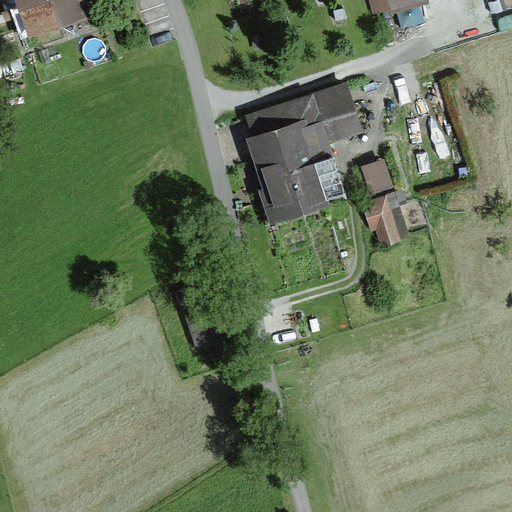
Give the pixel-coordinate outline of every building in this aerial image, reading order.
[(86,15),(80,0),(8,0),(23,39),(86,15)] [(420,0),(370,0),(374,14),(420,0)] [(358,128),(343,82),(237,116),(272,222),(322,206),(302,146),(358,128)] [(386,157),(369,163),(380,193),(397,187),(386,157)] [(375,213),(385,249),(409,243),(399,207),(375,213)] [(179,295),(198,355),(231,345),(212,285),(179,295)]
